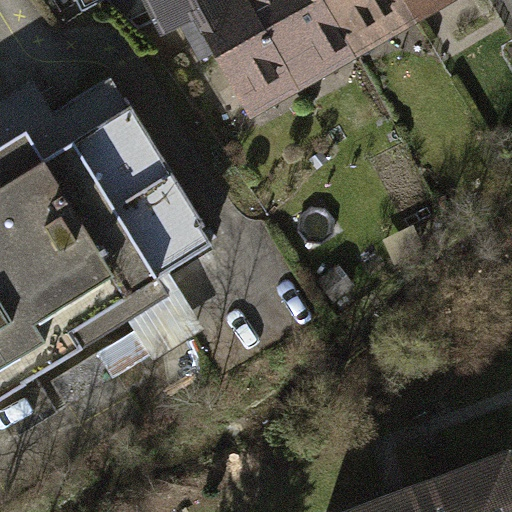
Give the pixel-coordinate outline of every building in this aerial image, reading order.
[(135,0),(151,27),(198,0),(135,0)] [(188,34),(240,124),(296,92),(243,0),(198,0),(151,27),(163,48),(188,34)] [(243,0),(296,92),(354,59),(319,0),(243,0)] [(319,0),(354,59),(414,25),(400,0),(319,0)] [(400,0),(414,25),(457,0),(400,0)] [(0,370),(195,256),(97,90),(0,146),(0,370)] [(105,314),(125,362),(207,328),(187,280),(105,314)] [(511,511),(511,510),(496,465),(359,511),(511,511)]
